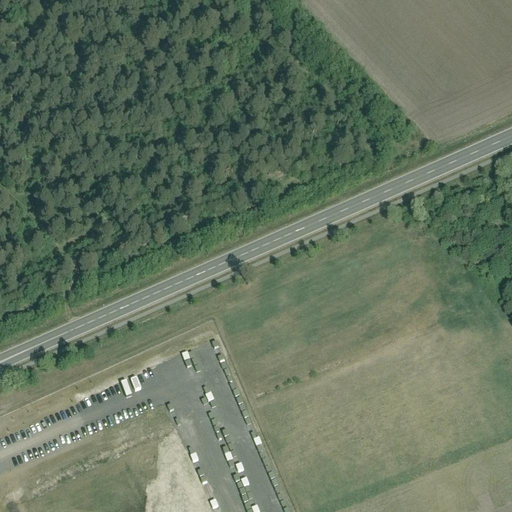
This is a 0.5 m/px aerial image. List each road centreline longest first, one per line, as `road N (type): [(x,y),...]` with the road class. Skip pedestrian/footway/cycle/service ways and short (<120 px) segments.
road 1 (primary): [(427,177),(0,364)]
road 2 (track): [(263,0),(427,177)]
